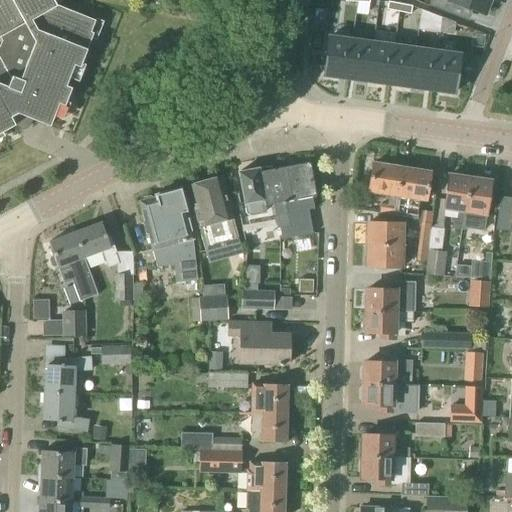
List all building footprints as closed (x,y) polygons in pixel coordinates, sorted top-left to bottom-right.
[(0,0),(0,134),(14,126),(10,118),(17,115),(49,127),(58,105),(63,107),(71,89),(65,87),(73,66),(79,68),(92,34),(90,33),(94,22),(55,6),(52,0),(0,0)] [(447,0),(447,2),(483,16),(489,0),(447,0)] [(387,3),(386,11),(398,13),(399,5),(387,3)] [(399,5),(398,13),(409,15),(411,7),(399,5)] [(429,15),(427,22),(438,26),(441,19),(429,15)] [(441,19),(438,26),(449,30),(452,23),(441,19)] [(328,38),(323,77),(345,80),(350,41),(328,38)] [(350,41),(345,80),(367,83),(372,44),(350,41)] [(372,44),(367,83),(388,85),(393,47),(372,44)] [(393,47),(388,85),(409,88),(414,50),(393,47)] [(414,50),(409,88),(431,91),(436,53),(414,50)] [(436,53),(431,91),(453,94),(458,56),(436,53)] [(284,202),(286,215),(289,227),(279,229),(281,240),(312,235),(307,211),(313,210),(311,198),(315,197),(308,163),(271,170),(270,170),(276,204),(284,202)] [(371,165),(367,192),(388,196),(386,206),(379,205),(378,214),(381,215),(394,217),(395,213),(392,212),(393,208),(394,208),(396,197),(400,169),(371,165)] [(270,170),(271,170),(270,167),(237,173),(245,214),(250,217),(261,215),(264,210),(263,207),(272,205),(274,214),(277,217),(286,215),(284,202),(276,204),(270,170)] [(393,208),(392,212),(395,213),(394,217),(415,220),(417,211),(418,200),(425,201),(429,173),(400,169),(396,197),(394,208),(393,208)] [(461,231),(468,180),(448,176),(442,209),(457,211),(456,221),(452,220),(451,229),(461,231)] [(206,263),(227,257),(225,247),(238,244),(220,178),(186,187),(206,263)] [(468,180),(461,231),(471,232),(472,223),(468,223),(469,213),(484,215),(489,183),(468,180)] [(179,190),(178,189),(177,190),(157,196),(155,195),(155,196),(154,196),(155,198),(152,199),(149,198),(143,200),(141,202),(139,202),(144,220),(143,221),(144,226),(146,225),(149,237),(147,237),(150,252),(152,251),(156,267),(173,266),(174,284),(185,282),(186,293),(196,292),(195,282),(196,281),(191,241),(193,241),(189,226),(180,190),(179,190)] [(498,204),(495,231),(508,233),(510,220),(511,220),(511,203),(511,206),(498,204)] [(101,252),(107,269),(118,265),(113,253),(115,253),(108,236),(105,237),(100,224),(74,233),(83,259),(101,252)] [(362,238),(362,246),(401,247),(409,247),(409,235),(401,234),(401,225),(364,224),(364,236),(362,238)] [(422,246),(427,247),(429,225),(420,224),(417,248),(422,248),(422,246)] [(96,295),(83,259),(74,233),(74,232),(47,242),(52,256),(49,258),(48,261),(50,267),(53,268),(56,267),(62,284),(74,280),(76,284),(72,285),(78,302),(96,295)] [(362,246),(361,254),(364,256),(363,268),(400,269),(401,247),(362,246)] [(425,263),(427,247),(422,246),(422,248),(417,248),(415,261),(425,263)] [(442,277),(445,253),(427,251),(424,275),(442,277)] [(489,281),(491,254),(471,252),(468,279),(489,281)] [(131,302),(131,275),(113,275),(113,302),(118,302),(118,307),(129,307),(129,302),(131,302)] [(419,302),(441,303),(441,279),(420,278),(419,302)] [(298,282),(298,294),(311,295),(312,282),(298,282)] [(361,296),(361,306),(364,309),(364,312),(411,313),(412,312),(413,312),(414,283),(378,283),(378,291),(365,290),(365,294),(361,296)] [(132,309),(142,309),(141,284),(132,284),(132,309)] [(272,311),(273,292),(240,291),(240,310),(272,311)] [(489,296),(467,294),(467,308),(488,309),(489,296)] [(202,298),(197,299),(197,301),(198,323),(227,321),(225,297),(223,297),(202,298)] [(61,338),(84,337),(83,311),(60,312),(61,338)] [(360,317),(360,327),(364,330),(364,333),(379,334),(379,340),(394,340),(394,322),(411,323),(411,313),(364,312),(364,315),(360,317)] [(484,352),(486,314),(478,314),(477,338),(469,338),(469,335),(420,333),(420,350),(484,352)] [(228,323),(227,337),(239,337),(239,364),(278,365),(278,366),(281,367),(281,365),(287,365),(287,335),(255,335),(256,323),(228,323)] [(129,365),(128,346),(98,347),(98,349),(89,349),(89,355),(99,355),(99,366),(129,365)] [(208,353),(207,374),(220,375),(221,353),(208,353)] [(480,382),(481,354),(464,353),(462,381),(480,382)] [(359,369),(359,379),(363,382),(362,385),(410,386),(410,376),(408,376),(409,361),(393,361),(393,358),(379,357),(379,364),(363,363),(363,367),(359,369)] [(45,358),(43,394),(69,395),(79,396),(80,372),(91,371),(90,358),(63,359),(45,358)] [(245,389),(246,375),(220,375),(207,374),(206,388),(245,389)] [(250,414),(285,415),(286,386),(251,385),(250,414)] [(358,390),(358,400),(362,402),(362,406),(375,407),(375,414),(417,415),(418,386),(410,386),(362,385),(362,388),(358,390)] [(480,388),(463,387),(463,407),(450,406),(449,424),(479,425),(480,388)] [(43,395),(42,421),(57,421),(56,428),(86,433),(88,419),(68,416),(69,395),(43,394),(43,395)] [(284,444),(285,415),(250,414),(250,442),(284,444)] [(414,424),(413,438),(443,438),(443,425),(414,424)] [(357,442),(357,452),(361,454),(360,458),(408,459),(408,449),(399,449),(399,451),(390,451),(391,440),(398,440),(398,433),(391,432),(391,431),(377,430),(377,437),(361,436),(361,440),(357,442)] [(211,438),(211,451),(240,451),(240,439),(211,438)] [(125,473),(127,446),(109,446),(109,447),(109,456),(108,472),(125,473)] [(109,456),(109,447),(97,447),(97,456),(109,456)] [(41,452),(39,477),(71,479),(72,466),(84,467),(85,450),(72,449),(72,454),(41,452)] [(198,450),(198,473),(239,474),(240,451),(211,451),(198,450)] [(356,463),(356,473),(360,475),(360,479),(376,480),(375,486),(389,486),(390,465),(399,465),(399,469),(408,469),(408,467),(408,459),(360,458),(360,461),(356,463)] [(244,491),(283,492),(284,464),(260,463),(260,464),(247,464),(247,472),(244,472),(244,491)] [(150,483),(149,466),(129,467),(130,484),(150,483)] [(511,474),(504,474),(503,499),(511,499),(511,474)] [(39,477),(38,501),(70,503),(71,479),(39,477)] [(425,496),(426,485),(400,484),(400,496),(425,496)] [(282,511),(283,492),(244,491),(244,511),(246,511),(282,511)] [(464,511),(465,498),(424,497),(423,511),(464,511)] [(79,498),(78,509),(93,509),(93,499),(79,498)] [(93,499),(93,509),(107,510),(108,500),(93,499)] [(38,501),(37,511),(69,511),(70,503),(38,501)]
